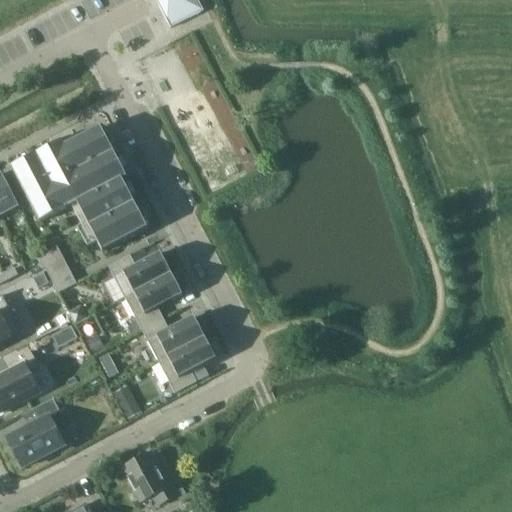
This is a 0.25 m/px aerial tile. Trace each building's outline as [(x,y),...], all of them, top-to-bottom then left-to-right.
[(155,0),(171,29),(204,12),(197,0),(155,0)] [(100,129),(64,148),(62,143),(12,169),(40,224),(67,209),(77,204),(103,253),(147,230),(122,181),(127,179),(100,129)] [(0,175),(0,218),(19,208),(2,175),(0,175)] [(58,247),(43,255),(49,267),(46,269),(59,294),(77,285),(58,247)] [(126,300),(171,276),(160,254),(136,267),(131,256),(109,268),(126,300)] [(37,258),(44,270),(46,269),(49,267),(43,255),(37,258)] [(4,274),(8,282),(19,276),(15,269),(4,274)] [(33,280),(38,291),(49,285),(43,275),(33,280)] [(142,332),(164,320),(158,309),(182,297),(171,276),(126,300),(142,332)] [(0,346),(21,335),(1,297),(0,297),(0,346)] [(164,320),(142,332),(159,363),(205,340),(194,318),(169,331),(164,320)] [(205,340),(159,363),(175,395),(197,383),(192,373),(216,360),(205,340)] [(27,346),(2,360),(9,373),(0,377),(0,414),(35,396),(24,376),(39,368),(27,346)] [(28,430),(8,440),(23,469),(35,463),(37,465),(47,460),(46,457),(57,452),(41,422),(52,417),(46,404),(21,417),(28,430)] [(158,507),(178,496),(166,474),(155,479),(144,458),(123,469),(141,503),(153,497),(158,507)]
